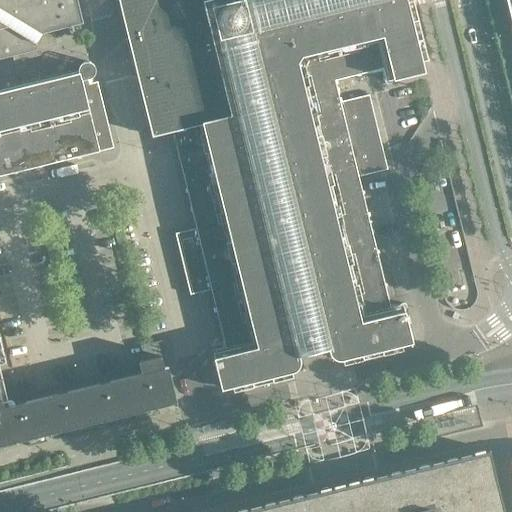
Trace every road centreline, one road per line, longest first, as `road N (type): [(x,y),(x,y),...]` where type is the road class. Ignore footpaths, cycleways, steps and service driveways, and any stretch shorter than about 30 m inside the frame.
road 1 (unclassified): [(157,511),(487,430)]
road 2 (residential): [(197,409),(444,351),(511,316)]
road 3 (secondary): [(439,0),(511,273)]
road 4 (residential): [(197,409),(137,165)]
road 5 (secondary): [(511,200),(462,0)]
road 6 (residential): [(137,165),(97,0)]
road 7 (residential): [(137,165),(0,199)]
